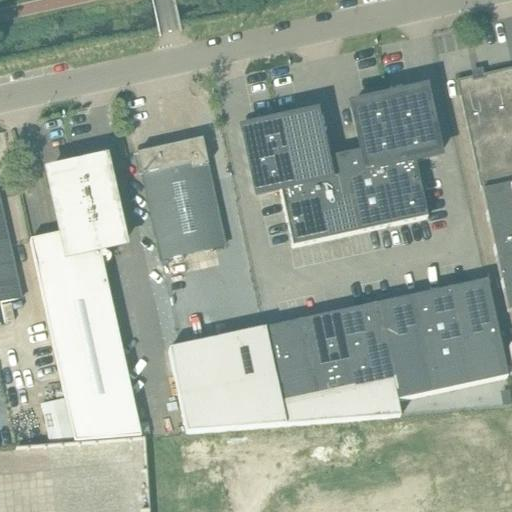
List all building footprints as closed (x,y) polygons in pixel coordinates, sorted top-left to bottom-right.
[(511,71),(457,84),(461,103),(506,313),(511,311),(511,71)] [(423,92),(387,100),(401,165),(380,169),(392,227),(426,220),(414,162),(437,157),(423,92)] [(361,152),(342,156),(359,234),(392,227),(380,169),(401,165),(387,100),(351,108),(361,152)] [(314,116),(278,124),(292,188),(313,184),(326,241),(359,234),(342,156),(323,160),(314,116)] [(292,188),(278,124),(242,132),(256,196),(279,192),(292,249),(326,241),(313,184),(292,188)] [(225,246),(205,160),(201,141),(137,155),(160,261),(225,246)] [(122,247),(103,162),(47,175),(60,235),(29,242),(74,444),(140,438),(99,252),(122,247)] [(25,183),(18,185),(20,193),(27,191),(25,183)] [(0,305),(20,301),(0,207),(0,305)] [(486,283),(449,291),(469,387),(507,379),(486,283)] [(469,387),(449,291),(412,299),(433,395),(469,387)] [(412,299),(374,307),(391,383),(395,403),(433,395),(412,299)] [(374,307),(337,315),(354,391),(391,383),(374,307)] [(337,315),(300,323),(317,399),(354,391),(337,315)] [(317,399),(300,323),(263,331),(279,408),(317,399)] [(263,331),(168,352),(186,435),(398,418),(395,403),(391,383),(354,391),(317,399),(279,408),(263,331)]
